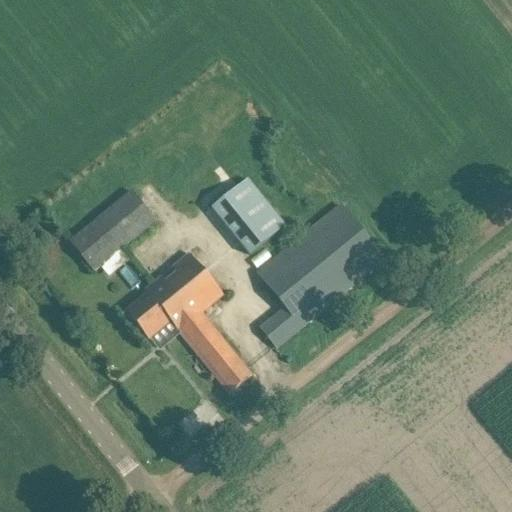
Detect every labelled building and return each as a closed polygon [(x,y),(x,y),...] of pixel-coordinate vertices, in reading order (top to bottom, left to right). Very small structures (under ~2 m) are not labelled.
[(280,134),(276,144),(275,155),(276,166),(280,176),(287,184),(296,191),(306,195),(317,197),(328,195),(338,191),(347,184),(353,176),(358,166),(359,155),(358,144),(353,134),(347,125),(338,118),(328,114),(317,113),(306,114),(296,118),(287,125),(280,134)] [(249,181),(214,209),(250,254),(285,227),(249,181)] [(71,244),(94,272),(154,222),(126,187),(118,194),(123,200),(71,244)] [(261,330),(276,349),(384,261),(341,207),(258,275),(286,310),(261,330)] [(11,239),(23,255),(42,240),(30,224),(11,239)] [(145,291),(148,295),(126,313),(149,340),(171,323),(229,395),(252,377),(217,335),(218,335),(208,323),(201,315),(223,297),(189,255),(172,269),(177,274),(166,283),(162,278),(152,286),(145,291)]
